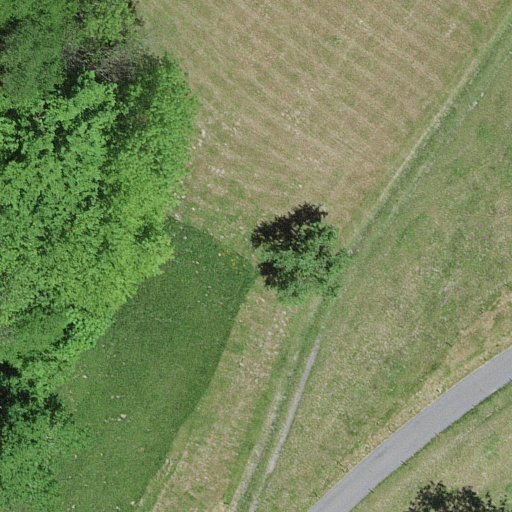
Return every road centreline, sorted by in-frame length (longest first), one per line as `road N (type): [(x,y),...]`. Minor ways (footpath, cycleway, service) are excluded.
road 1 (track): [(511,31),(313,341),(250,511)]
road 2 (unclassified): [(511,364),(326,511)]
